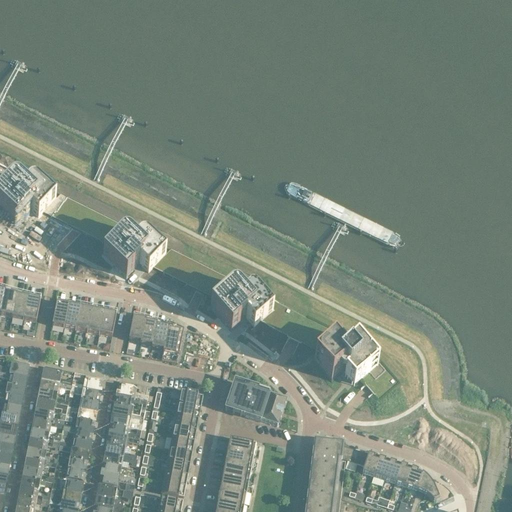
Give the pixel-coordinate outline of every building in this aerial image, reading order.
[(0,192),(17,176),(19,174),(0,164),(0,192)] [(0,192),(0,210),(16,225),(19,223),(24,217),(25,216),(24,215),(29,210),(38,218),(43,214),(56,200),(55,200),(44,189),(37,183),(29,184),(27,186),(17,176),(0,192)] [(56,200),(43,214),(83,234),(110,247),(121,237),(127,231),(129,229),(96,212),(61,194),(55,200),(56,200)] [(110,247),(100,256),(126,280),(129,278),(134,272),(135,271),(134,270),(139,265),(148,273),(153,268),(166,255),(165,254),(154,244),(148,239),(139,239),(137,241),(127,231),(121,237),(110,247)] [(166,255),(153,268),(163,274),(215,300),(235,283),(236,282),(171,250),(170,249),(165,254),(166,255)] [(245,295),(235,283),(215,300),(208,307),(231,333),(241,324),(240,323),(246,318),(254,327),(260,322),(273,311),(256,292),(251,289),(245,295)] [(5,292),(0,316),(12,318),(12,319),(16,296),(5,293),(5,292)] [(286,307),(256,292),(273,311),(260,322),(275,329),(286,307)] [(17,296),(16,296),(12,319),(23,321),(24,321),(28,298),(17,296)] [(29,298),(28,298),(24,321),(36,324),(40,301),(29,299),(29,298)] [(64,329),(69,306),(56,304),(52,327),(64,329)] [(80,309),(69,306),(64,329),(76,331),(80,309)] [(318,351),(323,353),(333,344),(345,357),(349,353),(346,350),(357,341),(356,341),(286,307),(275,329),(287,335),(287,336),(301,343),(301,342),(318,351)] [(92,311),(80,309),(76,331),(88,333),(92,311)] [(92,311),(88,333),(100,336),(104,313),(92,311)] [(104,313),(100,336),(112,338),(116,315),(104,313)] [(133,318),(129,341),(141,343),(145,322),(145,321),(133,318)] [(141,343),(141,345),(152,347),(156,326),(157,325),(145,322),(141,343)] [(163,351),(161,362),(177,364),(183,333),(183,331),(171,325),(169,324),(168,329),(168,331),(164,351),(163,351)] [(152,347),(152,349),(163,351),(164,351),(168,331),(168,329),(156,326),(152,347)] [(344,370),(347,374),(344,376),(354,387),(362,379),(378,365),(371,357),(357,341),(346,350),(349,353),(345,357),(333,344),(323,353),(320,356),(319,355),(312,361),(331,383),(342,373),(341,372),(344,370)] [(364,384),(365,385),(374,395),(375,395),(379,399),(398,382),(380,362),(379,363),(372,355),(371,357),(378,365),(362,379),(365,383),(364,384)] [(0,368),(0,373),(26,378),(28,368),(27,368),(28,364),(9,361),(8,364),(10,364),(10,365),(6,364),(5,368),(1,367),(1,369),(0,368)] [(61,374),(44,371),(42,381),(71,386),(72,383),(60,380),(61,374)] [(26,378),(0,373),(0,377),(8,379),(7,385),(24,388),(26,378)] [(72,381),(72,383),(71,386),(71,388),(101,394),(103,384),(84,380),(83,386),(76,385),(76,382),(72,381)] [(42,381),(40,391),(57,394),(58,389),(70,391),(71,388),(71,386),(42,381)] [(0,383),(0,393),(22,398),(24,388),(7,385),(6,390),(0,389),(0,385),(0,384),(0,383)] [(136,389),(118,386),(117,396),(147,402),(148,396),(137,394),(137,396),(135,395),(136,389)] [(277,427),(282,412),(285,402),(269,396),(269,395),(264,393),(263,391),(263,390),(257,388),(257,389),(254,390),(251,389),(242,386),(241,388),(235,386),(228,409),(245,415),(244,417),(260,422),(261,421),(277,427)] [(71,388),(70,391),(69,397),(69,398),(75,399),(75,398),(73,398),(74,394),(82,395),(81,400),(99,403),(101,394),(71,388)] [(57,394),(40,391),(38,400),(68,406),(69,398),(69,397),(66,396),(65,401),(56,399),(57,394)] [(201,410),(201,405),(203,398),(197,397),(198,395),(181,392),(179,401),(173,400),(172,404),(201,410)] [(22,398),(0,393),(0,398),(4,399),(3,405),(21,408),(22,398)] [(117,396),(115,406),(132,409),(134,403),(143,404),(141,411),(145,411),(147,402),(117,396)] [(69,398),(68,406),(67,407),(97,413),(99,404),(99,403),(81,400),(80,405),(73,404),(75,399),(69,398)] [(68,406),(38,400),(36,410),(53,413),(54,409),(62,411),(61,415),(66,416),(67,407),(68,406)] [(201,410),(172,404),(172,405),(178,406),(176,417),(198,421),(201,410)] [(2,410),(0,409),(0,414),(19,418),(21,408),(3,405),(2,410)] [(115,406),(113,415),(143,421),(145,411),(141,411),(140,417),(131,415),(132,409),(115,406),(114,406),(115,406)] [(67,407),(66,416),(66,417),(70,418),(71,413),(78,414),(78,419),(95,423),(97,413),(67,407)] [(36,410),(34,420),(64,425),(66,417),(66,416),(61,415),(59,421),(53,420),(54,414),(53,414),(53,413),(36,410)] [(0,414),(0,419),(0,424),(17,428),(19,418),(0,414)] [(143,421),(113,415),(111,425),(129,429),(137,431),(142,432),(144,421),(143,421)] [(66,417),(64,425),(64,426),(64,427),(93,433),(95,424),(95,423),(78,419),(76,426),(72,425),(73,423),(71,423),(72,419),(70,419),(70,418),(66,417)] [(176,417),(174,428),(196,432),(198,421),(176,417)] [(34,420),(33,429),(55,433),(57,425),(64,426),(64,425),(34,420)] [(0,434),(15,438),(17,428),(0,424),(0,434)] [(111,426),(109,435),(140,441),(142,432),(137,431),(136,436),(128,434),(129,429),(111,425),(111,426)] [(64,427),(62,435),(62,436),(67,437),(68,433),(74,434),(73,439),(91,442),(93,433),(64,427)] [(174,428),(172,439),(194,443),(196,432),(174,428)] [(55,433),(33,429),(31,439),(60,445),(62,436),(62,435),(56,434),(55,439),(54,439),(54,440),(48,439),(50,433),(55,434),(55,433)] [(15,438),(0,434),(0,444),(13,447),(15,438)] [(109,435),(107,445),(125,448),(126,442),(139,444),(140,441),(109,435)] [(62,436),(60,445),(60,446),(89,453),(91,443),(91,442),(73,439),(72,445),(64,444),(65,438),(67,438),(67,437),(62,436)] [(31,439),(29,449),(46,452),(47,446),(56,448),(55,454),(58,454),(59,450),(60,446),(60,445),(31,439)] [(172,439),(170,450),(192,455),(194,443),(172,439)] [(229,440),(227,453),(251,458),(253,445),(229,440)] [(314,442),(305,511),(339,511),(346,463),(341,462),(341,460),(335,459),(339,446),(343,447),(343,445),(332,444),(314,442)] [(0,454),(11,457),(13,447),(0,444),(0,454)] [(107,445),(105,455),(140,462),(141,458),(124,454),(125,448),(107,445)] [(60,446),(59,450),(71,452),(69,459),(87,462),(89,453),(60,446)] [(368,455),(343,447),(339,446),(335,459),(341,460),(364,468),(368,455)] [(46,452),(29,449),(27,458),(57,464),(57,463),(57,460),(45,457),(46,452)] [(170,450),(168,461),(190,466),(192,455),(170,450)] [(227,453),(225,466),(248,470),(251,458),(227,453)] [(0,465),(9,467),(11,457),(0,454),(0,465)] [(105,455),(103,464),(121,468),(122,462),(129,464),(129,467),(136,468),(138,468),(140,462),(105,455)] [(368,455),(364,468),(362,474),(373,478),(379,459),(368,455)] [(57,464),(27,458),(25,468),(42,471),(43,467),(56,469),(56,466),(57,464)] [(57,463),(57,464),(56,466),(85,472),(87,463),(88,463),(87,463),(87,462),(69,459),(68,465),(57,463)] [(390,462),(379,459),(373,478),(384,481),(390,462)] [(190,466),(168,461),(166,473),(188,477),(190,466)] [(390,462),(384,481),(395,485),(401,466),(390,462)] [(103,465),(101,474),(131,480),(133,474),(129,473),(129,476),(120,474),(121,468),(103,464),(103,465),(103,464),(103,465)] [(0,475),(7,477),(9,467),(0,465),(0,475)] [(56,466),(56,469),(55,470),(67,472),(66,479),(83,483),(85,472),(56,466)] [(225,466),(222,478),(246,482),(248,470),(225,466)] [(401,466),(395,485),(406,488),(412,469),(411,469),(401,466)] [(42,471),(25,468),(23,478),(53,484),(54,478),(55,474),(49,473),(49,476),(52,477),(51,479),(41,477),(42,471)] [(406,488),(417,492),(422,475),(417,472),(412,469),(406,488)] [(166,473),(164,484),(186,488),(188,477),(166,473)] [(131,480),(101,474),(99,485),(117,488),(119,481),(127,483),(126,488),(129,488),(131,480)] [(431,483),(422,475),(417,492),(424,495),(430,500),(433,503),(439,500),(435,491),(431,483)] [(53,484),(23,478),(21,487),(38,491),(39,486),(52,489),(53,484)] [(54,478),(53,484),(52,489),(81,495),(83,486),(83,485),(65,482),(64,487),(58,486),(59,479),(54,478)] [(222,478),(221,483),(220,490),(244,495),(246,482),(222,478)] [(186,488),(164,484),(161,496),(184,500),(186,488)] [(38,491),(21,487),(19,497),(49,503),(50,500),(51,494),(47,493),(47,497),(43,496),(42,498),(37,497),(39,492),(38,491)] [(99,488),(97,497),(123,502),(127,503),(131,504),(133,493),(124,492),(122,498),(116,497),(117,490),(99,487),(99,488)] [(52,489),(51,494),(50,500),(55,501),(56,496),(57,496),(57,495),(63,496),(62,501),(79,505),(81,495),(52,489)] [(220,490),(219,495),(218,503),(241,507),(244,495),(220,490)] [(356,493),(356,495),(354,499),(362,501),(364,496),(356,493)] [(19,497),(18,507),(35,510),(36,505),(48,507),(49,505),(49,503),(19,497)] [(123,502),(97,497),(95,507),(113,510),(114,505),(122,507),(121,511),(120,511),(124,511),(127,503),(123,502)] [(389,502),(384,500),(379,498),(376,506),(388,509),(389,505),(388,505),(389,502)] [(161,499),(159,510),(166,511),(181,511),(183,503),(161,499)] [(49,505),(48,507),(48,509),(65,511),(77,511),(79,505),(62,501),(61,507),(49,505)] [(218,503),(217,508),(215,511),(240,511),(241,507),(218,503)]
